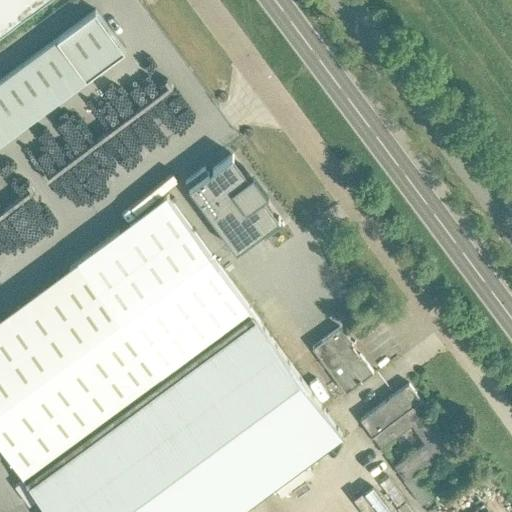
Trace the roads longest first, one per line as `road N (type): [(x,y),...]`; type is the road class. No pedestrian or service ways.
road 1 (residential): [(202,0),(511,424)]
road 2 (secondary): [(274,0),(511,319)]
road 3 (unknown): [(0,288),(268,89)]
road 4 (unclassified): [(511,224),(343,0)]
